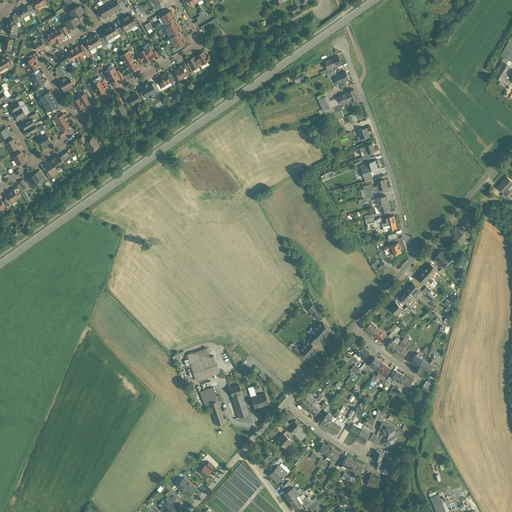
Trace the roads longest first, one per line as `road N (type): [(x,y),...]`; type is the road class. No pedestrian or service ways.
road 1 (secondary): [(0,264),(374,0)]
road 2 (residential): [(341,39),(412,261)]
road 3 (residential): [(83,121),(104,99),(201,42),(177,0)]
road 4 (residential): [(84,0),(98,25),(41,59),(83,121)]
road 5 (residential): [(353,325),(242,449)]
road 6 (residential): [(511,149),(412,261)]
